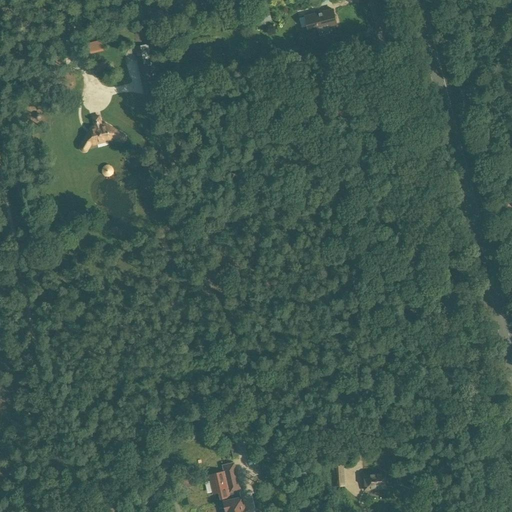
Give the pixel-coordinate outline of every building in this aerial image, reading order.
[(334,9),(305,16),(310,34),(319,31),(320,35),(330,33),(329,29),(338,26),(334,9)] [(251,14),(254,24),(271,20),(269,10),(251,14)] [(101,40),(88,43),(90,54),(104,51),(101,40)] [(303,45),(275,51),(278,61),(306,55),(303,45)] [(139,58),(150,56),(148,46),(137,48),(139,58)] [(272,54),(263,56),(265,65),(274,62),(272,54)] [(107,70),(105,62),(93,65),(95,73),(107,70)] [(99,116),(93,118),(95,127),(92,128),(82,145),(82,146),(83,148),(84,149),(85,149),(86,149),(88,147),(89,148),(93,142),(96,141),(97,144),(109,141),(108,137),(111,136),(118,141),(119,140),(120,141),(122,140),(123,139),(124,138),(124,137),(122,135),(123,134),(106,124),(102,125),(99,116)] [(159,427),(160,438),(168,437),(166,426),(159,427)] [(418,460),(412,461),(415,483),(421,482),(418,460)] [(227,510),(227,511),(247,511),(243,497),(242,497),(240,491),(242,490),(240,484),(235,463),(224,465),(229,487),(228,487),(230,496),(232,495),(233,500),(231,501),(232,507),(237,506),(237,508),(233,509),(233,511),(230,511),(230,509),(227,510)] [(229,487),(224,465),(223,466),(225,471),(211,475),(215,493),(221,492),(222,498),(225,498),(227,510),(230,509),(230,511),(233,511),(233,509),(237,508),(237,506),(232,507),(231,501),(233,500),(232,495),(230,496),(228,487),(229,487)] [(195,471),(178,476),(181,488),(199,484),(195,471)] [(384,473),(364,474),(365,490),(385,489),(384,473)]
